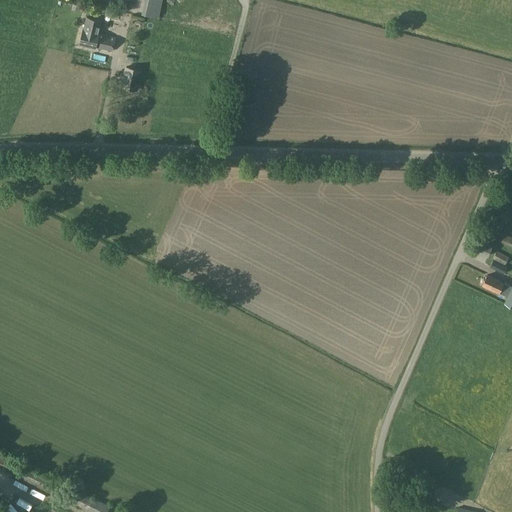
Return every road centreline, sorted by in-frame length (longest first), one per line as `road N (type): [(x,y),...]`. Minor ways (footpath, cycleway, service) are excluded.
road 1 (tertiary): [(504,161),(0,152)]
road 2 (residential): [(504,161),(383,432),(378,511)]
